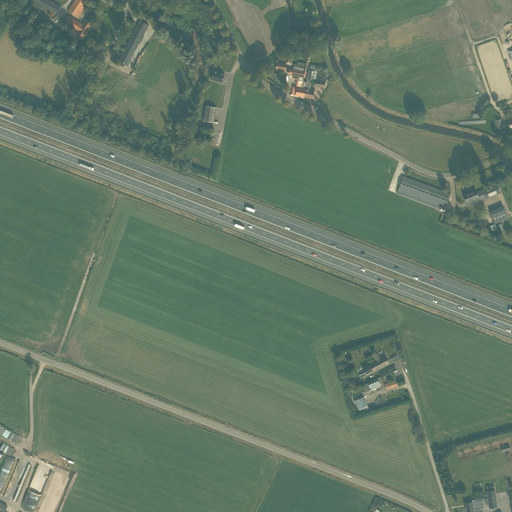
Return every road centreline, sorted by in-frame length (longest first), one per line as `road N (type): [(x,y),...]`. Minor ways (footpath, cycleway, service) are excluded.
road 1 (motorway): [(0,130),(511,330)]
road 2 (motorway): [(511,312),(0,112)]
road 3 (unclassified): [(430,511),(0,344)]
road 4 (unclassified): [(511,151),(459,171),(424,169),(255,76),(210,0)]
road 5 (unknown): [(453,511),(408,387),(399,383)]
